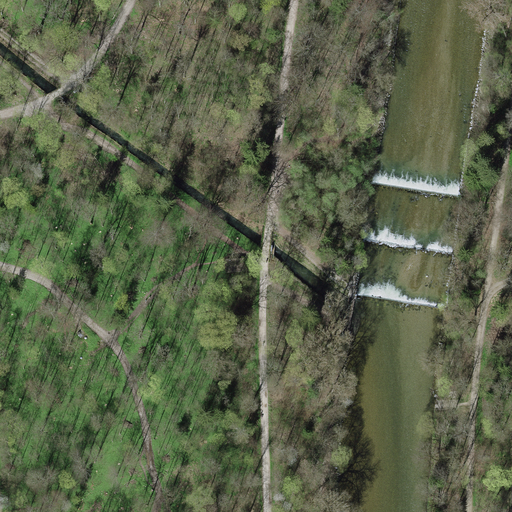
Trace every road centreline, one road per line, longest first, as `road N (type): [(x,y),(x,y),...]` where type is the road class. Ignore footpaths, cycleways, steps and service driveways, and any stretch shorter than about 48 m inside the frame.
road 1 (track): [(267,511),(265,240),(293,0)]
road 2 (track): [(511,124),(479,339),(471,511)]
road 3 (track): [(0,266),(57,288),(132,381),(155,511)]
road 4 (track): [(28,106),(118,151),(264,269)]
road 5 (track): [(128,0),(76,78),(47,98),(0,112)]
